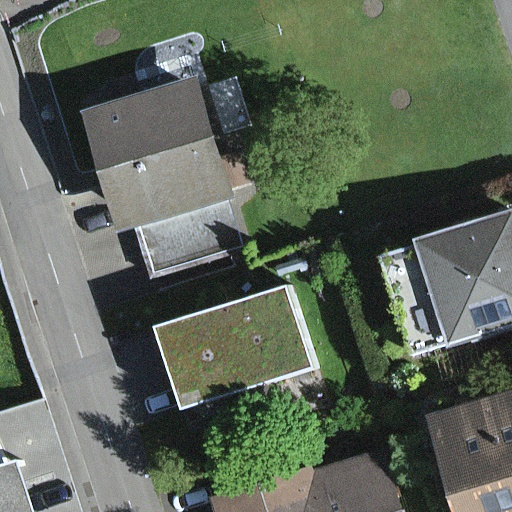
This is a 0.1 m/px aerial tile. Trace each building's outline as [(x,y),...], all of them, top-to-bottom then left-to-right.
[(210,73),(102,106),(138,223),(151,219),(167,270),(262,241),(210,73)] [(511,210),(437,234),(471,339),(511,325),(511,210)] [(329,362),(303,281),(173,322),(199,403),(329,362)] [(511,391),(446,412),(471,490),(511,478),(511,391)] [(421,511),(400,443),(320,468),(333,511),(421,511)] [(0,455),(0,511),(34,511),(19,465),(5,470),(0,455)] [(333,511),(320,468),(233,495),(238,511),(333,511)] [(511,511),(511,478),(471,490),(477,511),(511,511)]
